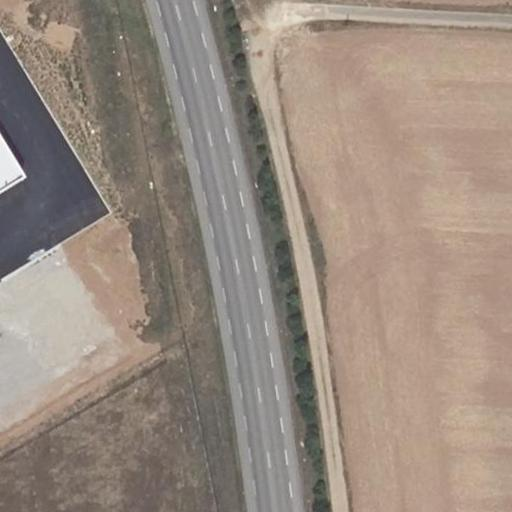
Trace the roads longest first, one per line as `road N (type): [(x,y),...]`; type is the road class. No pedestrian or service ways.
road 1 (secondary): [(170,0),(268,372),(277,511)]
road 2 (track): [(265,16),(258,32),(346,511)]
road 3 (unclassified): [(265,16),(511,21)]
